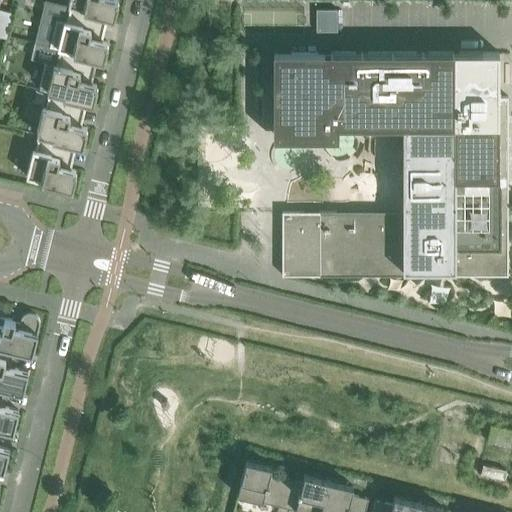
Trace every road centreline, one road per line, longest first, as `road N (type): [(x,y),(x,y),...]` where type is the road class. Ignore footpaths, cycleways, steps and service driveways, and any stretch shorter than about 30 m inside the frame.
road 1 (tertiary): [(81,260),(511,366)]
road 2 (residential): [(81,260),(145,0)]
road 3 (residential): [(20,511),(81,260)]
